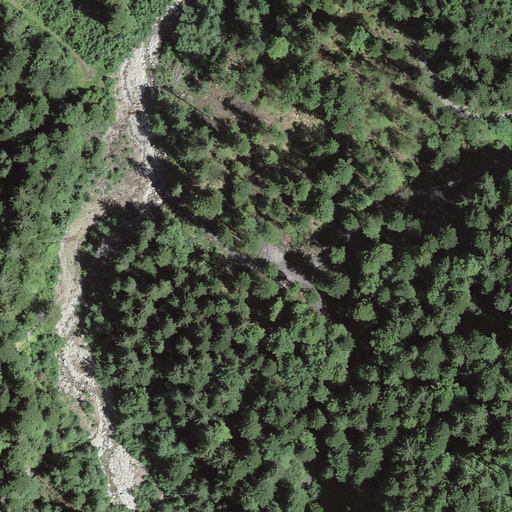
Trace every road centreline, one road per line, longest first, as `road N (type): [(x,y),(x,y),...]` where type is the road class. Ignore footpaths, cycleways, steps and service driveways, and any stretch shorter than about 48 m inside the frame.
road 1 (track): [(511,161),(429,197),(312,270),(325,398),(299,511)]
road 2 (track): [(407,0),(426,68),(451,106),(480,118),(511,116)]
